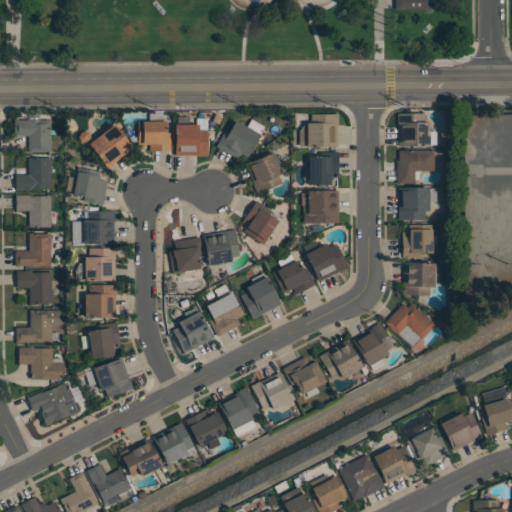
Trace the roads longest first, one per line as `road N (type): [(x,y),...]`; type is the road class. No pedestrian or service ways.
road 1 (tertiary): [(0,85),(491,83)]
road 2 (residential): [(0,480),(362,295)]
road 3 (residential): [(209,192),(161,190),(143,201),(149,341),(176,393)]
road 4 (residential): [(365,84),(362,295)]
road 5 (residential): [(401,511),(511,460)]
